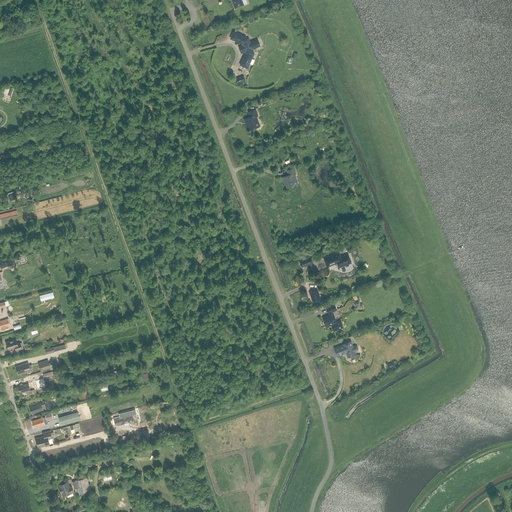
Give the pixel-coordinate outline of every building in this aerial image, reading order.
[(242,62),(248,65),(254,53),(252,49),(256,47),(254,41),(250,43),(248,38),(239,34),(236,41),(242,44),(243,46),(240,46),(243,52),(245,52),(246,53),(242,62)] [(237,85),(246,82),(244,76),(235,79),(237,85)] [(249,130),(259,126),(257,121),(256,122),(254,117),(258,116),(255,109),(248,112),(250,117),(244,119),(246,124),(246,123),(249,130)] [(287,170),(288,175),(282,177),(284,182),(285,182),(287,189),(297,185),(295,180),(294,180),(292,175),(296,174),(293,168),(287,170)] [(16,192),(9,194),(10,201),(17,199),(16,192)] [(339,267),(345,265),(346,266),(347,266),(348,266),(348,265),(348,264),(351,263),(348,254),(340,257),(339,253),(324,259),(327,266),(336,263),(337,264),(339,267)] [(10,259),(0,262),(0,264),(1,268),(12,264),(10,259)] [(308,259),(299,262),(302,268),(310,264),(308,259)] [(313,302),(320,300),(317,291),(310,293),(313,302)] [(336,321),(332,311),(336,310),(335,305),(326,308),(328,313),(329,315),(322,318),(326,327),(331,325),(333,330),(342,327),(339,319),(336,321)] [(8,326),(10,325),(8,319),(0,321),(0,327),(2,332),(9,330),(8,326)] [(22,349),(21,345),(18,345),(16,340),(7,342),(9,350),(16,348),(16,350),(22,349)] [(337,356),(346,352),(348,357),(355,354),(354,351),(357,350),(358,349),(357,347),(356,346),(352,347),(350,341),(343,344),(343,345),(334,349),(337,356)] [(48,360),(38,363),(41,371),(50,368),(48,360)] [(18,375),(31,370),(30,369),(29,366),(28,363),(15,367),(18,375)] [(21,393),(30,391),(28,384),(19,386),(19,387),(18,388),(19,392),(20,392),(21,393)] [(41,405),(40,403),(29,407),(31,413),(32,412),(32,414),(43,410),(42,409),(45,408),(46,409),(52,407),(49,399),(43,401),(44,404),(41,405)] [(53,418),(52,413),(45,415),(46,417),(45,417),(31,421),(33,427),(34,426),(35,428),(45,425),(45,424),(48,424),(47,420),(53,418)] [(74,413),(59,417),(61,425),(76,421),(74,413)] [(117,426),(124,424),(124,423),(126,422),(125,418),(123,419),(122,417),(114,419),(115,425),(117,424),(117,426)] [(35,438),(37,447),(49,445),(48,439),(52,438),(50,431),(42,433),(43,437),(35,438)] [(91,492),(87,478),(76,480),(79,495),(91,492)] [(61,488),(60,488),(61,493),(62,493),(63,495),(73,492),(71,487),(69,488),(67,483),(60,485),(60,486),(61,488)]
